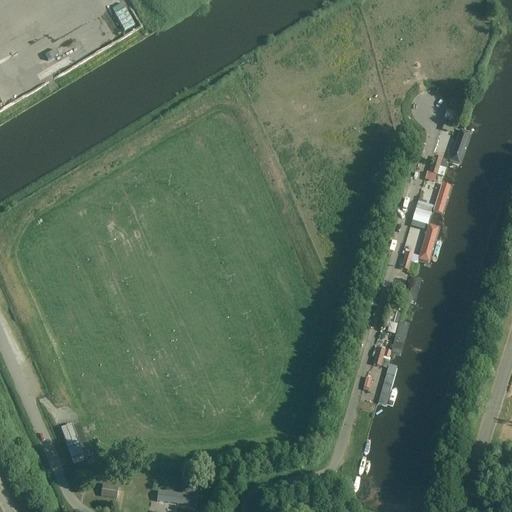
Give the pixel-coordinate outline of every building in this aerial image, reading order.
[(460,169),(470,136),(458,131),(447,164),(460,169)] [(441,160),(434,158),(430,174),(436,176),(441,160)] [(443,218),(451,188),(441,183),(432,214),(443,218)] [(417,203),(412,221),(427,226),(432,208),(417,203)] [(429,266),(438,231),(427,228),(419,259),(429,266)] [(412,255),(405,254),(401,270),(407,272),(412,255)] [(415,308),(422,282),(413,279),(406,304),(415,308)] [(392,314),(389,323),(397,325),(400,316),(392,314)] [(408,331),(399,329),(393,349),(403,353),(408,331)] [(384,351),(377,349),(373,366),(379,368),(384,351)] [(386,408),(396,371),(388,368),(378,406),(386,408)] [(366,379),(362,394),(367,396),(371,380),(366,379)] [(71,423),(78,443),(91,439),(83,419),(71,423)] [(61,429),(68,448),(78,444),(71,425),(61,429)] [(117,488),(102,486),(101,497),(116,499),(117,488)] [(158,493),(157,503),(195,508),(197,492),(182,490),(181,496),(158,493)]
